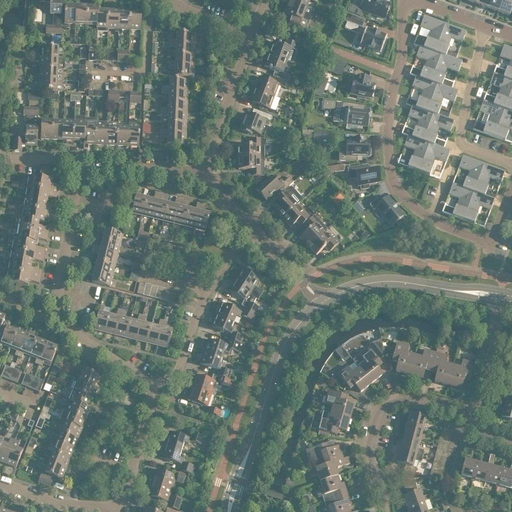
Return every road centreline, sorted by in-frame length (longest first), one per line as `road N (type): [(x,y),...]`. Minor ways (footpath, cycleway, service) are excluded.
road 1 (residential): [(197,168),(84,169),(71,196),(58,286),(42,314)]
road 2 (residential): [(402,0),(387,155),(394,183),(430,220)]
road 3 (tertiary): [(228,511),(277,355),(319,301)]
road 4 (residential): [(389,511),(370,448),(377,417),(406,399),(464,413)]
road 5 (tertiary): [(319,301),(387,280),(499,295)]
road 6 (residential): [(319,301),(197,168)]
road 7 (residential): [(148,384),(178,373),(204,294),(235,256)]
road 8 (residential): [(197,168),(253,28)]
road 9 (residential): [(117,511),(151,406),(148,384)]
road 10 (residential): [(42,314),(148,384)]
road 11 (residential): [(471,415),(499,295)]
